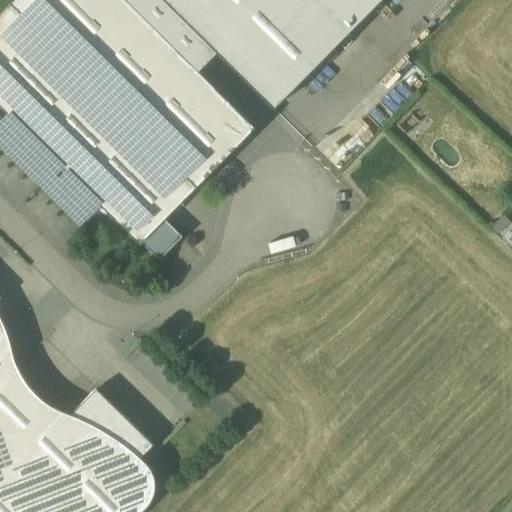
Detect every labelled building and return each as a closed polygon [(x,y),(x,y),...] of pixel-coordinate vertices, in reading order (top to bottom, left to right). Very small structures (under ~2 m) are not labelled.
[(198,72),(125,0),(14,0),(10,4),(196,187),(255,128),(198,72)] [(216,53),(162,0),(125,0),(198,72),(216,53)] [(378,0),(162,0),(216,53),(272,108),(378,0)] [(196,187),(10,4),(0,14),(0,106),(11,117),(97,202),(139,244),(141,243),(164,219),(196,187)] [(97,202),(11,117),(0,128),(0,140),(31,171),(33,168),(46,180),(43,183),(80,219),(97,202)] [(164,219),(141,243),(159,260),(182,237),(164,219)] [(0,511),(141,511),(146,507),(152,497),(154,485),(152,474),(146,464),(140,459),(154,445),(110,403),(107,407),(93,392),(70,415),(60,411),(51,406),(47,410),(0,363),(0,298),(1,298),(0,296),(0,511)] [(0,363),(47,410),(51,406),(41,399),(33,391),(26,384),(20,373),(14,361),(11,349),(7,335),(0,317),(0,363)] [(93,392),(107,407),(110,403),(96,389),(93,392)]
